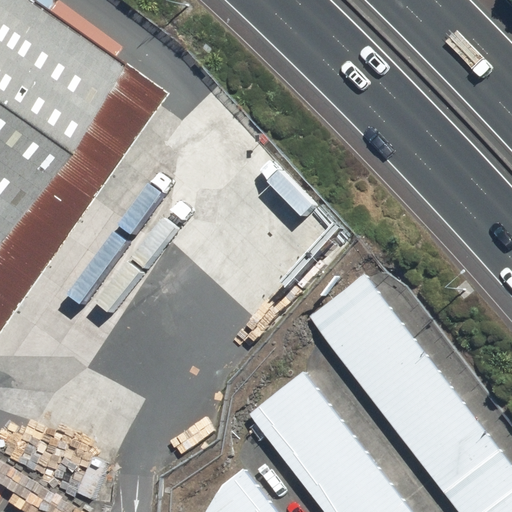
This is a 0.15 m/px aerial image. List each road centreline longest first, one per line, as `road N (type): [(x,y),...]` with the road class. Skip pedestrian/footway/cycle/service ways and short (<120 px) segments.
road 1 (motorway): [(511,220),(414,109),(299,0)]
road 2 (unknown): [(325,346),(445,511)]
road 3 (unknown): [(395,288),(511,432)]
road 4 (motorway): [(400,0),(511,110)]
